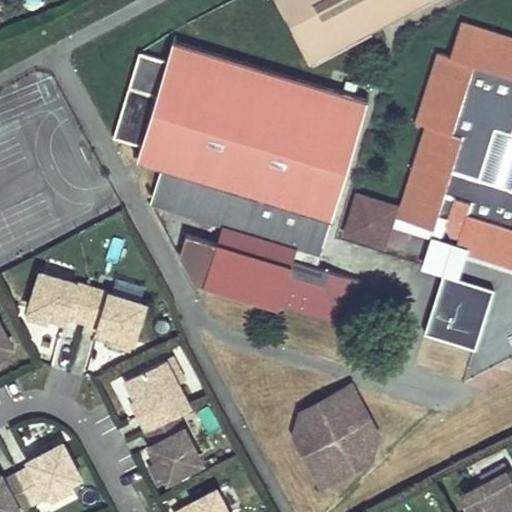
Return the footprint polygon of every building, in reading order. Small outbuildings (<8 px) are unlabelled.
[(281,0),(312,60),(426,0),(281,0)] [(445,194),(456,197),(454,203),(452,233),(461,236),(458,248),(511,265),(511,37),(463,21),(451,56),(440,52),(418,122),(427,126),(407,188),(405,197),(441,209),(445,194)] [(368,101),(175,42),(169,60),(141,52),(130,87),(158,95),(139,159),(163,167),(152,204),(223,227),(218,243),(187,233),(181,253),(198,284),(205,287),(281,304),(345,324),(359,280),(318,267),(368,101)] [(356,215),(396,227),(405,197),(407,188),(367,177),(356,215)] [(407,326),(428,327),(432,269),(411,268),(407,326)] [(42,271),(30,309),(51,315),(53,311),(69,316),(84,320),(94,288),(42,271)] [(94,288),(84,320),(98,324),(115,329),(113,334),(134,341),(146,304),(94,288)] [(49,322),(51,315),(30,309),(28,316),(49,322)] [(53,311),(51,315),(68,320),(69,316),(53,311)] [(0,344),(10,339),(0,320),(0,344)] [(98,324),(97,329),(113,334),(115,329),(98,324)] [(113,334),(111,341),(132,348),(134,341),(113,334)] [(10,339),(0,344),(0,352),(13,345),(10,339)] [(179,383),(185,380),(172,355),(166,359),(179,383)] [(179,383),(166,359),(127,379),(137,399),(144,412),(141,414),(140,415),(148,430),(178,414),(191,407),(179,383)] [(340,393),(356,397),(351,387),(340,393)] [(297,434),(322,480),(370,456),(361,440),(376,433),(356,397),(340,393),(303,413),(311,427),(297,434)] [(137,399),(134,401),(141,414),(144,412),(137,399)] [(311,427),(303,413),(297,434),(311,427)] [(158,460),(168,480),(203,462),(178,414),(148,430),(155,443),(162,458),(158,460)] [(361,440),(370,456),(376,433),(361,440)] [(32,465),(19,472),(34,501),(48,494),(70,482),(81,476),(63,442),(29,460),(32,465)] [(155,443),(150,445),(158,460),(162,458),(155,443)] [(168,480),(158,460),(151,463),(162,483),(168,480)] [(511,469),(509,463),(484,476),(487,483),(511,469)] [(511,511),(511,469),(487,483),(464,495),(473,511),(511,511)] [(2,474),(0,475),(0,511),(12,511),(20,508),(34,501),(19,472),(5,480),(2,474)] [(48,494),(51,500),(74,488),(70,482),(48,494)] [(230,511),(217,488),(183,506),(185,511),(230,511)]
